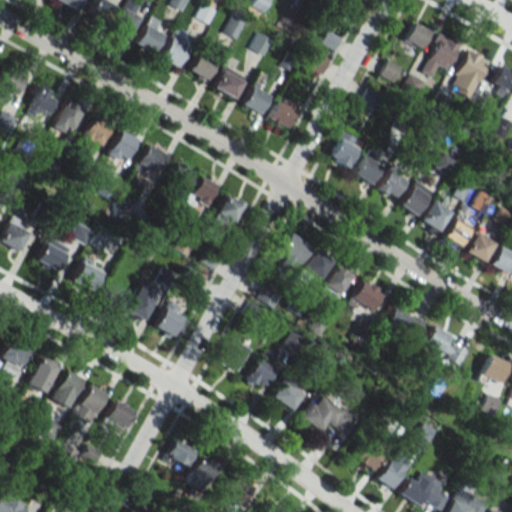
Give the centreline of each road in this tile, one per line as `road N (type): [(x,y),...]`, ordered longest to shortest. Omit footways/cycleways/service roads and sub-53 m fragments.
road 1 (residential): [(0,17),(282,183),(449,293),(511,322)]
road 2 (residential): [(102,511),(382,0)]
road 3 (residential): [(346,511),(171,388),(0,291)]
